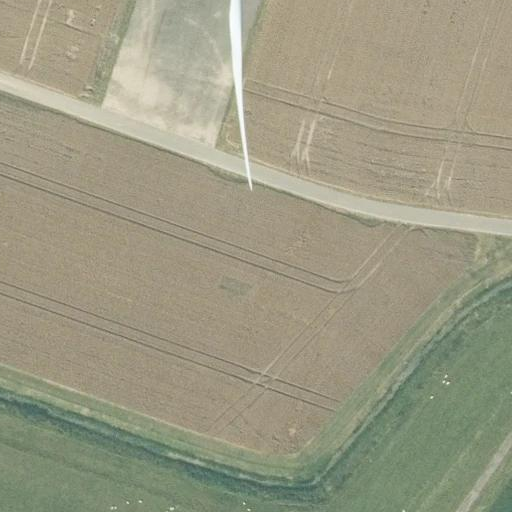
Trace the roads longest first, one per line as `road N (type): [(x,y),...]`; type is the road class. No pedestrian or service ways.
road 1 (track): [(0,372),(228,452),(289,461),(309,450),(511,232)]
road 2 (track): [(256,511),(0,423)]
road 3 (track): [(343,511),(474,347),(511,320)]
road 4 (track): [(511,405),(424,511)]
